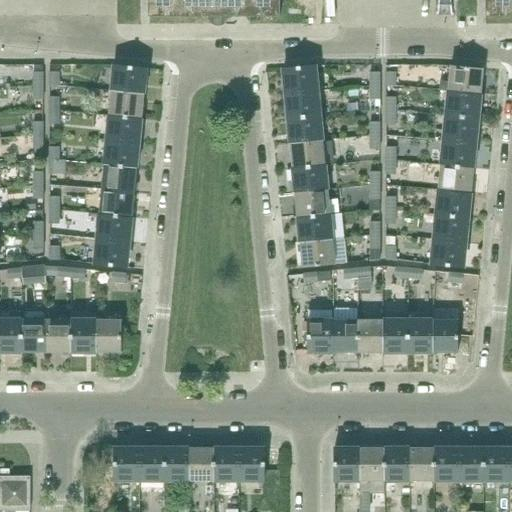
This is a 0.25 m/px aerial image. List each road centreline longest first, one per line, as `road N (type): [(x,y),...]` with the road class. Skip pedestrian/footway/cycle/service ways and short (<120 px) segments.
road 1 (residential): [(284,409),(244,53)]
road 2 (residential): [(144,407),(188,53)]
road 3 (residential): [(486,410),(511,114)]
road 4 (residential): [(244,53),(511,51)]
road 5 (residential): [(0,38),(188,53)]
road 6 (residential): [(486,410),(307,409)]
road 7 (residential): [(284,409),(144,407)]
